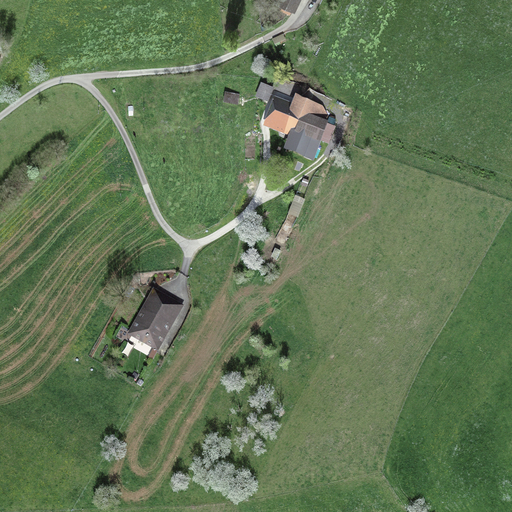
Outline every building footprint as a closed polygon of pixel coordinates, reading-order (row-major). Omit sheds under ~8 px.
[(280,0),(279,3),(293,9),(297,0),(280,0)] [(258,97),(268,101),(273,90),(263,85),(258,97)] [(276,105),(269,123),(294,133),(288,149),(304,155),(310,139),(318,142),(328,116),(323,107),(327,97),(309,89),(299,98),(294,111),(276,105)] [(240,99),(221,96),(220,104),(238,108),(240,99)] [(132,334),(156,347),(168,325),(166,323),(176,305),(155,293),(132,334)]
